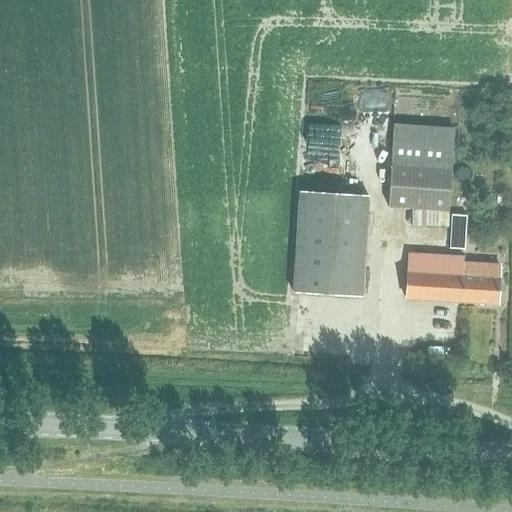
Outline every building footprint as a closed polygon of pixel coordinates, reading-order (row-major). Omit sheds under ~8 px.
[(454,130),(393,125),(388,207),(449,211),(454,130)] [(306,136),(306,157),(337,157),(337,136),(306,136)] [(362,296),(368,195),(299,191),(293,292),(362,296)] [(466,216),(452,215),(450,248),(464,249),(466,216)] [(464,263),(464,257),(409,254),(406,299),(497,305),(499,265),(464,263)]
